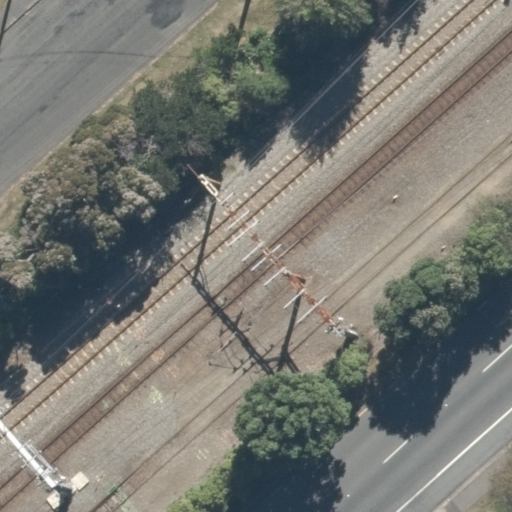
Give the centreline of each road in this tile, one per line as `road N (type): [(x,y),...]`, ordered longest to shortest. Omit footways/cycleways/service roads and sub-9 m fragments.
road 1 (secondary): [(511,355),(344,511)]
road 2 (residential): [(0,86),(104,0)]
